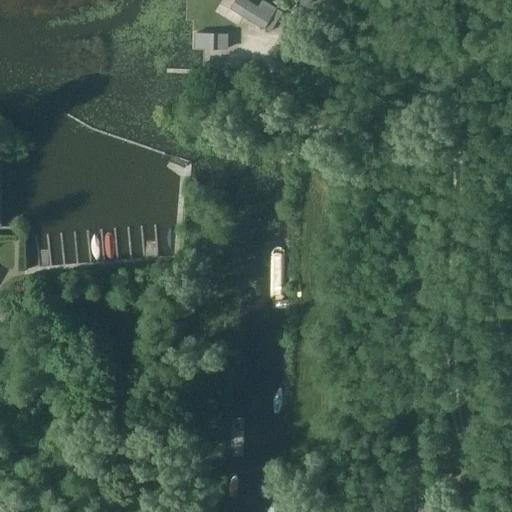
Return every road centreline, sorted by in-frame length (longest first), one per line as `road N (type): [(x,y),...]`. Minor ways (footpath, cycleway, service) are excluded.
road 1 (track): [(511,479),(494,477),(469,452),(454,397),(461,134),(284,123),(270,51)]
road 2 (track): [(461,134),(465,0)]
